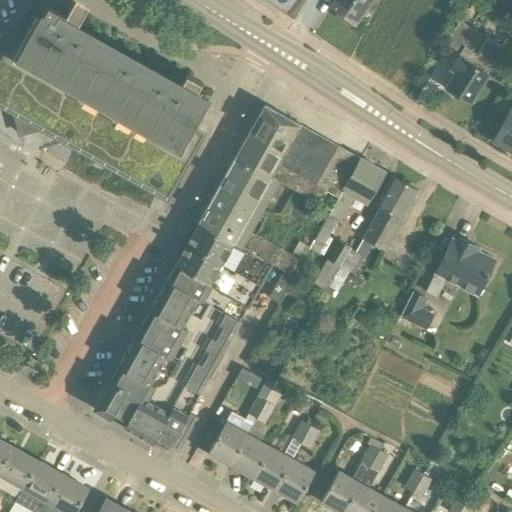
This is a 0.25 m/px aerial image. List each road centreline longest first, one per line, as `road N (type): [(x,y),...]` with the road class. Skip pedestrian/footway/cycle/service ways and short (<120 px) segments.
road 1 (residential): [(46,414),(147,233),(176,217),(272,49)]
road 2 (secondary): [(511,198),(272,49)]
road 3 (residential): [(220,511),(46,414)]
